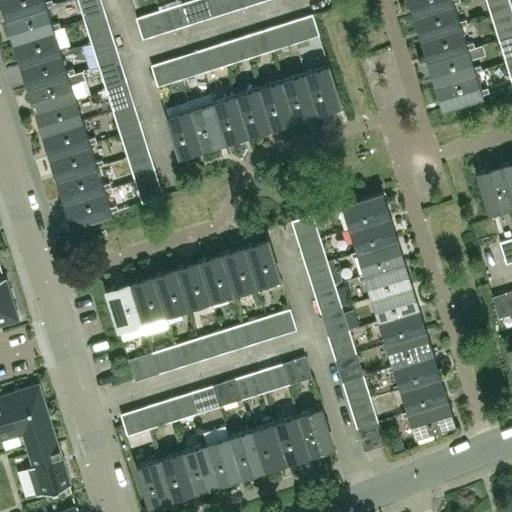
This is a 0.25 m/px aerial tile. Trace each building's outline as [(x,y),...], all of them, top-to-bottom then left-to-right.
[(0,0),(7,19),(47,6),(47,5),(46,5),(53,3),(52,0),(45,0),(44,0),(0,0)] [(106,12),(101,0),(78,0),(85,19),(106,12)] [(212,16),(206,0),(187,0),(182,2),(189,23),(212,16)] [(235,8),(231,0),(206,0),(212,16),(235,8)] [(258,1),(257,0),(231,0),(235,8),(258,1)] [(409,0),(414,14),(454,2),(459,0),(409,0)] [(511,8),(511,5),(510,0),(486,0),(492,15),(511,8)] [(189,23),(182,2),(159,9),(166,30),(189,23)] [(466,17),(459,19),(457,12),(454,2),(414,14),(421,38),(462,25),(468,23),(466,17)] [(7,19),(14,41),(54,29),(54,28),(60,26),(59,21),(52,23),(49,15),(50,15),(47,6),(7,19)] [(499,38),(511,33),(511,8),(492,15),(499,38)] [(166,30),(159,9),(136,16),(143,37),(166,30)] [(113,35),(106,12),(85,19),(92,42),(113,35)] [(319,34),(313,13),(290,20),(296,41),(319,34)] [(296,41),(290,20),(267,28),(273,48),(296,41)] [(466,42),(463,33),(464,33),(462,25),(421,38),(428,60),(469,47),(475,45),(473,40),(466,42)] [(273,48),(267,28),(244,35),(250,56),(273,48)] [(14,41),(21,64),(62,51),(61,50),(67,48),(66,44),(59,46),(57,38),(54,29),(14,41)] [(511,59),(511,33),(499,38),(506,61),(511,59)] [(120,58),(113,35),(92,42),(99,65),(120,58)] [(250,56),(244,35),(221,42),(227,63),(250,56)] [(227,63),(221,42),(197,50),(204,70),(227,63)] [(474,65),(471,57),(472,57),(469,47),(428,60),(435,83),(476,70),(482,68),(481,63),(474,65)] [(204,70),(197,50),(174,57),(181,77),(204,70)] [(74,66),(66,69),(64,62),(65,61),(62,51),(21,64),(28,87),(68,75),(68,74),(68,73),(75,71),(74,66)] [(181,77),(174,57),(151,64),(158,85),(181,77)] [(127,81),(120,58),(99,65),(106,88),(127,81)] [(342,104),(329,64),(306,71),(319,111),(335,106),(336,110),(341,108),(340,105),(342,104)] [(75,97),(72,85),(72,84),(72,83),(86,79),(83,69),(68,74),(68,75),(28,87),(36,110),(75,97)] [(488,86),(481,88),(478,81),(479,80),(476,70),(435,83),(443,106),(490,92),(488,86)] [(319,111),(306,71),(283,78),(295,119),(312,114),(313,117),(318,115),(317,112),(319,111)] [(295,119),(283,78),(260,85),(273,126),(288,121),(290,125),(295,123),(294,119),(295,119)] [(135,104),(127,81),(106,88),(114,111),(135,104)] [(273,126),(260,85),(237,93),(250,133),(266,128),(267,132),(273,130),(272,126),(273,126)] [(250,133),(237,93),(214,100),(227,141),(243,136),(244,139),(250,137),(249,134),(250,133)] [(83,120),(79,108),(80,108),(76,97),(75,97),(36,110),(43,133),(84,120),(83,120)] [(227,141),(214,100),(191,107),(204,148),(220,143),(221,146),(227,144),(226,141),(227,141)] [(142,127),(135,104),(114,111),(121,134),(142,127)] [(204,148),(191,107),(167,115),(180,155),(197,150),(198,154),(204,152),(203,148),(204,148)] [(87,130),(84,120),(43,133),(50,156),(91,143),(91,142),(90,143),(90,142),(97,140),(95,135),(88,137),(86,130),(87,130)] [(149,150),(142,127),(121,134),(128,157),(149,150)] [(102,158),(95,160),(93,153),(94,153),(91,143),(50,156),(57,179),(98,166),(98,165),(104,163),(102,158)] [(156,173),(149,150),(128,157),(135,180),(156,173)] [(511,159),(500,163),(511,199),(511,159)] [(503,206),(511,203),(511,199),(500,163),(477,171),(490,210),(491,210),(493,216),(498,214),(496,208),(503,206)] [(103,183),(101,176),(98,166),(57,179),(65,202),(105,189),(105,188),(111,186),(110,181),(103,183)] [(164,196),(156,173),(135,180),(143,203),(164,196)] [(108,199),(105,189),(65,202),(72,225),(113,212),(112,211),(118,209),(117,204),(110,206),(108,199)] [(390,214),(383,191),(337,205),(339,210),(344,208),(347,217),(346,217),(349,227),(350,227),(390,214)] [(320,236),(312,213),(292,220),(299,243),(320,236)] [(390,214),(350,227),(354,240),(356,250),(357,250),(398,238),(390,214)] [(349,231),(326,240),(330,250),(353,241),(349,231)] [(327,259),(320,236),(299,243),(306,266),(327,259)] [(280,277),(268,237),(245,244),(257,284),(259,290),(264,288),(262,283),(270,280),(280,277)] [(511,260),(511,237),(499,241),(506,262),(511,260)] [(405,260),(398,238),(357,250),(356,250),(351,251),(352,256),(359,254),(361,263),(361,264),(363,272),(364,273),(405,260)] [(257,284),(245,244),(222,252),(235,291),(247,287),(247,288),(257,285),(257,284)] [(235,291),(222,252),(199,259),(212,299),(224,295),(234,292),(235,291)] [(212,299),(199,259),(176,266),(189,306),(201,302),(211,299),(212,299)] [(334,282),(327,259),(306,266),(313,289),(334,282)] [(412,283),(405,260),(364,273),(363,272),(359,274),(360,279),(365,277),(368,286),(371,296),(372,296),(412,283)] [(189,306),(176,266),(153,273),(166,313),(179,309),(179,310),(189,306)] [(166,313),(153,273),(130,281),(143,320),(156,316),(156,317),(165,314),(165,313),(166,313)] [(0,276),(0,323),(19,317),(6,275),(0,276)] [(143,320),(130,281),(107,288),(121,333),(127,332),(125,326),(133,324),(143,321),(142,320),(143,320)] [(336,287),(334,282),(313,289),(321,312),(341,305),(338,295),(336,287)] [(375,309),(378,319),(419,306),(412,283),(372,296),(376,309),(375,309)] [(344,284),(336,287),(338,295),(347,292),(344,284)] [(511,312),(511,289),(491,296),(498,317),(511,312)] [(349,328),(341,305),(321,312),(328,335),(349,328)] [(419,306),(378,319),(373,320),(374,324),(380,322),(383,332),(382,332),(385,342),(426,329),(419,306)] [(297,329),(290,308),(267,315),(274,336),(297,329)] [(274,336),(267,315),(244,322),(251,343),(274,336)] [(251,343),(244,322),(221,330),(228,351),(251,343)] [(356,351),(349,328),(328,335),(335,358),(356,351)] [(434,352),(426,329),(385,342),(381,343),(382,347),(387,346),(390,356),(393,365),(434,352)] [(228,351),(221,330),(198,337),(205,358),(228,351)] [(205,358),(198,337),(175,344),(182,365),(205,358)] [(182,365),(175,344),(152,352),(159,373),(182,365)] [(363,374),(356,351),(335,358),(342,381),(363,374)] [(159,373),(152,352),(129,359),(136,380),(159,373)] [(434,352),(393,365),(388,366),(389,370),(394,369),(398,379),(397,379),(400,388),(401,387),(441,375),(434,352)] [(312,376),(305,355),(282,363),(289,384),(312,376)] [(289,384),(282,363),(259,370),(266,391),(289,384)] [(266,391),(259,370),(236,377),(243,398),(266,391)] [(370,397),(363,374),(342,381),(350,404),(370,397)] [(404,401),(407,410),(448,398),(441,375),(401,387),(405,401),(404,401)] [(243,398),(236,377),(213,385),(220,405),(243,398)] [(22,432),(28,448),(57,439),(42,390),(31,393),(29,384),(9,390),(22,432)] [(220,405),(213,385),(190,392),(197,413),(220,405)] [(0,438),(22,432),(9,390),(0,393),(0,438)] [(174,420),(197,413),(190,392),(167,399),(174,420)] [(378,421),(370,397),(350,404),(357,427),(378,421)] [(411,424),(415,434),(456,421),(448,398),(407,410),(402,412),(403,416),(409,414),(412,424),(411,424)] [(174,420),(167,399),(144,406),(151,427),(174,420)] [(151,427),(144,406),(121,414),(128,435),(151,427)] [(334,446),(321,407),(298,414),(311,454),(326,449),(328,453),(334,451),(332,447),(334,446)] [(311,454),(298,414),(275,421),(288,461),(304,456),(305,460),(311,458),(310,454),(311,454)] [(288,461),(275,421),(252,428),(265,468),(281,463),(282,468),(289,466),(287,461),(288,461)] [(385,444),(378,421),(357,427),(364,450),(385,444)] [(265,468),(252,428),(230,436),(243,476),(258,471),(259,475),(265,473),(264,469),(265,468)] [(400,434),(390,437),(394,449),(404,446),(400,434)] [(243,476),(230,436),(207,443),(219,483),(235,478),(236,482),(243,480),(242,476),(243,476)] [(57,439),(28,448),(33,464),(29,465),(37,493),(71,483),(57,439)] [(219,483),(207,443),(184,450),(196,490),(212,485),(213,490),(220,488),(218,483),(219,483)] [(196,490),(184,450),(161,457),(174,498),(189,493),(190,497),(197,495),(195,491),(196,490)] [(172,498),(174,498),(161,457),(138,465),(150,505),(166,500),(168,504),(174,502),(172,498)] [(80,511),(77,503),(54,511),(80,511)]
